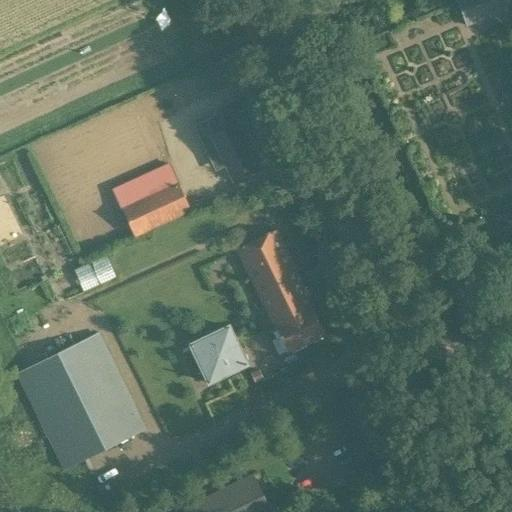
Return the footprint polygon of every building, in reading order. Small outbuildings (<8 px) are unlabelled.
[(465,23),(482,16),(511,4),(511,0),(465,0),(458,3),(465,23)] [(224,166),(232,182),(258,170),(236,124),(226,128),(220,114),(194,126),(215,170),(224,166)] [(112,190),(134,238),(191,212),(168,163),(112,190)] [(277,230),(256,240),(235,250),(272,328),(274,327),(287,353),(325,335),(313,309),(315,308),(277,230)] [(106,255),(74,270),(84,292),(116,277),(106,255)] [(231,329),(212,338),(193,346),(211,384),(249,367),(231,329)] [(62,471),(146,430),(99,333),(16,374),(62,471)] [(259,370),(252,373),(255,383),(262,380),(259,370)] [(186,511),(268,511),(252,478),(186,511)]
